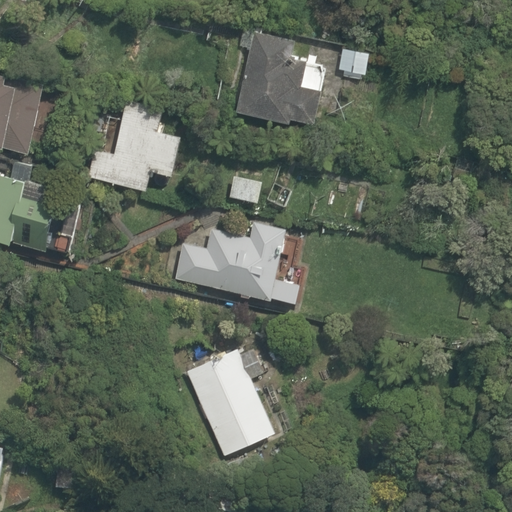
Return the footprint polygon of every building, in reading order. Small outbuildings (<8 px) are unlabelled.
[(295,85),(298,60),(286,58),(289,32),(251,27),(240,112),(313,121),(317,87),(295,85)] [(367,48),(339,45),(336,70),(364,73),(367,48)] [(13,77),(0,75),(0,145),(31,150),(39,91),(11,87),(13,77)] [(156,99),(121,95),(114,150),(87,147),(84,179),(145,186),(147,167),(166,169),(171,128),(152,126),(156,99)] [(369,104),(341,99),(337,120),(365,125),(369,104)] [(12,181),(14,168),(0,166),(0,235),(5,236),(8,210),(35,214),(39,185),(12,181)] [(260,179),(228,174),(225,196),(257,201),(260,179)] [(367,186),(336,179),(331,202),(361,209),(367,186)] [(287,223),(247,215),(243,232),(207,225),(203,243),(180,238),(172,276),(291,300),(295,276),(303,240),(284,236),(287,223)] [(270,430),(239,347),(178,370),(209,453),(270,430)] [(0,502),(12,453),(0,450),(0,502)]
